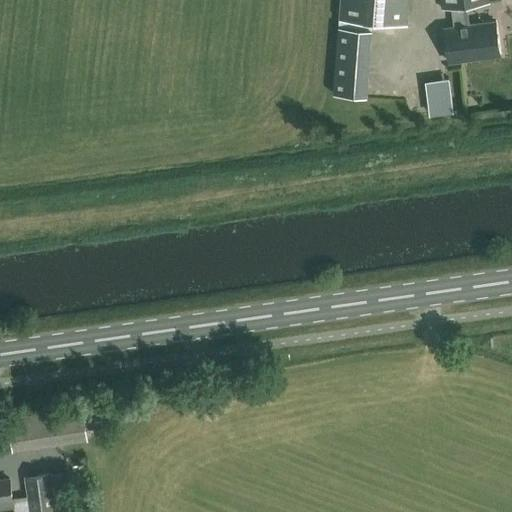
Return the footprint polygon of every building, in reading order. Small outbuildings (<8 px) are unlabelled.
[(408,0),(340,0),(339,19),(407,24),(408,0)] [(489,2),(489,0),(440,0),(441,8),(451,7),(455,30),(445,32),(448,61),(500,54),(496,21),(469,24),(466,5),(489,2)] [(371,30),(338,28),(333,94),(367,97),(371,30)] [(453,110),(448,79),(426,82),(430,113),(453,110)] [(100,428),(96,403),(8,415),(12,438),(84,427),(84,430),(100,428)] [(69,511),(64,471),(24,476),(28,500),(14,502),(15,511),(69,511)] [(0,481),(0,502),(14,501),(11,481),(0,481)]
